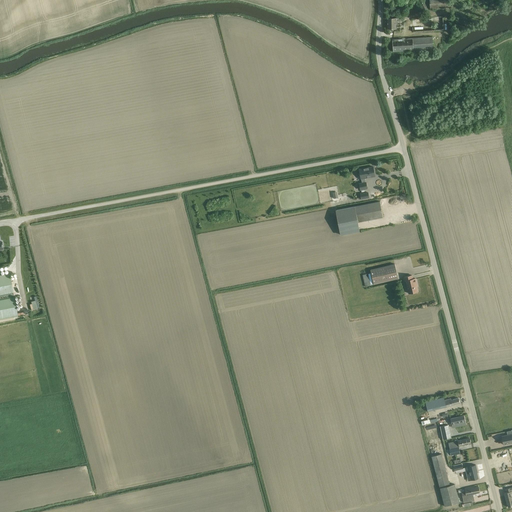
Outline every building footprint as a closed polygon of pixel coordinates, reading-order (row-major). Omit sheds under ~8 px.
[(418,0),(423,11),(428,9),(423,0),(418,0)] [(429,0),(430,9),(446,8),(445,0),(429,0)] [(404,18),(392,18),(387,18),(387,29),(396,29),(396,21),(404,21),(404,18)] [(393,52),(398,51),(433,49),(433,37),(392,40),(393,52)] [(373,167),(359,169),(361,179),(362,183),(359,183),(361,190),(367,188),(366,182),(365,178),(375,176),(373,167)] [(383,217),(380,202),(337,210),(341,235),(359,231),(358,222),(383,217)] [(374,284),(393,280),(398,279),(395,264),(370,270),(374,284)] [(370,273),(363,275),(365,286),(373,285),(370,273)] [(0,319),(16,316),(8,274),(0,275),(0,319)] [(412,275),(407,276),(404,277),(405,281),(406,281),(409,293),(418,291),(416,283),(417,283),(416,278),(413,279),(412,275)] [(444,397),(425,401),(428,412),(454,405),(455,404),(460,403),(458,398),(454,399),(451,400),(451,399),(451,398),(445,400),(444,397)] [(452,424),(460,422),(465,421),(464,416),(450,419),(452,424)] [(448,425),(440,427),(443,439),(451,438),(448,425)] [(428,431),(432,448),(440,447),(436,429),(428,431)] [(503,445),(511,443),(511,430),(507,431),(507,435),(501,436),(503,445)] [(450,448),(453,447),(471,443),(469,438),(449,443),(450,448)] [(459,447),(449,449),(446,450),(447,456),(450,455),(450,456),(461,454),(459,447)] [(442,454),(432,457),(445,506),(460,502),(455,484),(450,486),(442,454)] [(475,463),(465,465),(468,479),(479,476),(477,469),(475,463)] [(464,502),(469,501),(474,500),(473,493),(480,492),(479,487),(475,488),(474,486),(465,488),(465,492),(462,493),(464,502)]
